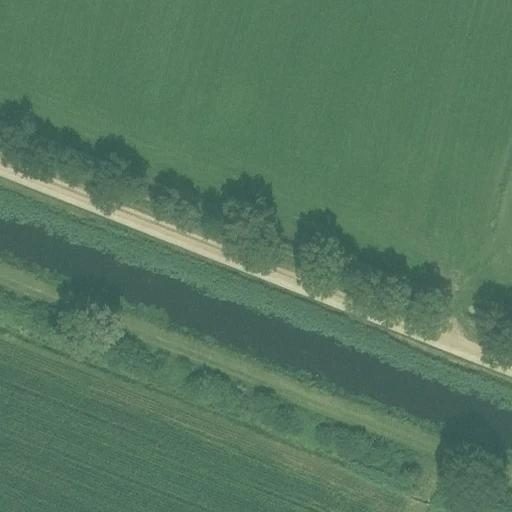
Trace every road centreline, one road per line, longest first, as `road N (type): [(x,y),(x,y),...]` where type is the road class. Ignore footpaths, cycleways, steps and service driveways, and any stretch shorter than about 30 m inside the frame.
road 1 (track): [(511,365),(0,165)]
road 2 (track): [(0,272),(444,453)]
